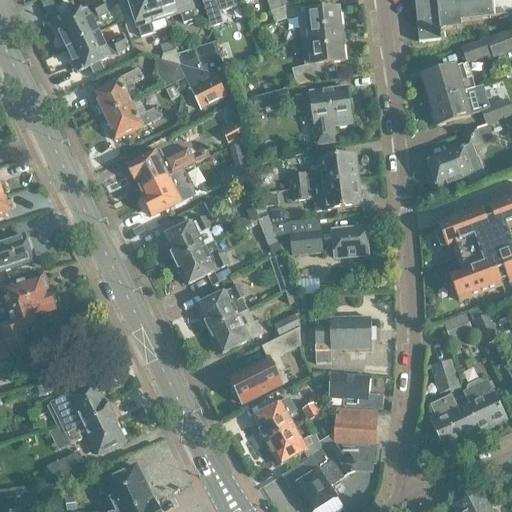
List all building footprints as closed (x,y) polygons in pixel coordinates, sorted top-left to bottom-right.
[(127,0),(137,28),(141,38),(153,34),(149,24),(165,19),(158,0),(127,0)] [(158,0),(165,19),(180,14),(183,24),(195,21),(192,11),(193,10),(189,0),(158,0)] [(201,0),(211,28),(223,24),(219,14),(243,6),(241,2),(240,0),(201,0)] [(444,34),(443,34),(442,31),(461,30),(461,23),(511,18),(511,0),(414,0),(419,43),(440,41),(444,41),(444,34)] [(98,34),(92,22),(98,19),(108,15),(102,2),(92,7),(93,9),(89,11),(88,9),(55,25),(61,37),(59,39),(62,46),(66,46),(67,49),(98,34)] [(271,12),(275,23),(299,15),(295,4),(271,12)] [(307,27),(300,28),(301,41),(342,37),(339,11),(305,14),(307,27)] [(511,32),(462,52),(467,67),(492,58),(495,63),(511,56),(511,32)] [(128,49),(122,37),(103,46),(98,34),(67,49),(69,52),(67,55),(70,61),(73,61),(79,73),(111,57),(110,55),(116,53),(117,54),(128,49)] [(342,37),(301,41),(303,56),(309,55),(311,66),(344,63),(342,37)] [(181,67),(201,73),(212,76),(213,76),(227,80),(216,44),(177,57),(181,67)] [(177,57),(176,52),(163,56),(162,62),(181,67),(177,57)] [(162,62),(156,61),(156,73),(164,91),(167,90),(177,85),(186,80),(201,73),(181,67),(162,62)] [(475,90),(475,89),(472,79),(467,81),(462,66),(422,78),(429,102),(463,92),(463,93),(475,90)] [(300,68),(291,71),(296,86),(304,84),(300,68)] [(142,80),(138,71),(91,95),(96,104),(97,104),(98,106),(99,111),(102,115),(104,118),(139,100),(132,86),(142,80)] [(201,73),(186,80),(192,93),(201,112),(227,99),(218,80),(215,81),(212,76),(201,73)] [(177,85),(167,90),(169,95),(176,97),(181,94),(177,85)] [(489,108),(482,87),(475,89),(475,90),(463,93),(463,92),(429,102),(437,128),(470,118),(470,116),(481,112),(481,111),(489,108)] [(309,96),(295,99),(298,115),(312,113),(314,130),(317,148),(336,145),(334,127),(337,127),(340,129),(346,128),(348,126),(348,125),(352,125),(347,89),(309,95),(309,96)] [(256,99),(260,112),(290,104),(287,91),(256,99)] [(157,110),(146,115),(139,100),(104,118),(105,121),(106,126),(110,130),(111,132),(110,132),(114,142),(161,119),(157,110)] [(511,113),(507,101),(489,108),(481,111),(481,112),(486,124),(511,114),(511,113)] [(238,127),(223,135),(229,147),(245,139),(238,127)] [(436,185),(437,189),(469,178),(472,185),(490,179),(477,144),(427,162),(432,175),(430,178),(432,184),(436,185)] [(155,154),(155,153),(127,167),(135,183),(137,182),(141,191),(168,178),(185,169),(195,165),(194,162),(188,150),(164,162),(159,152),(155,154)] [(195,165),(185,169),(190,178),(208,169),(202,157),(194,162),(195,165)] [(322,181),(308,182),(308,188),(322,187),(356,183),(355,172),(358,172),(356,159),(353,159),(353,157),(319,161),(322,181)] [(244,165),(219,177),(226,192),(251,180),(244,165)] [(294,190),(308,188),(307,175),(292,177),(294,190)] [(141,191),(145,200),(143,201),(152,218),(180,203),(168,178),(141,191)] [(322,187),(308,188),(310,201),(324,199),(325,212),(359,208),(359,205),(362,205),(360,192),(357,192),(356,183),(322,187)] [(310,201),(308,188),(294,190),(296,204),(310,202),(310,201)] [(225,195),(203,206),(209,217),(230,206),(225,195)] [(277,207),(276,196),(264,197),(266,208),(277,207)] [(511,197),(488,206),(490,210),(482,213),(481,209),(439,225),(441,232),(435,234),(440,249),(447,247),(449,251),(452,250),(461,272),(449,276),(459,303),(471,298),(501,287),(500,283),(507,280),(509,284),(511,282),(511,197)] [(280,211),(271,212),(272,225),(285,223),(284,215),(280,211)] [(272,226),(268,217),(257,222),(267,248),(279,243),(272,226)] [(204,218),(164,238),(167,245),(166,246),(167,249),(166,253),(169,259),(173,260),(174,263),(203,248),(213,244),(206,232),(210,230),(204,218)] [(272,226),(279,243),(279,245),(290,244),(292,257),(323,254),(322,246),(334,244),(335,260),(368,257),(365,229),(319,234),(318,221),(272,226)] [(0,272),(32,262),(24,236),(0,243),(0,272)] [(219,256),(213,244),(203,248),(174,263),(175,265),(174,269),(177,275),(181,276),(182,280),(184,279),(187,286),(227,267),(222,255),(219,256)] [(283,294),(286,293),(294,290),(296,290),(285,256),(271,260),(283,294)] [(11,316),(17,314),(18,316),(24,314),(28,328),(36,326),(33,318),(55,311),(54,307),(56,304),(54,298),(50,297),(49,293),(49,294),(43,277),(2,290),(3,294),(0,295),(0,307),(7,305),(11,316)] [(247,313),(241,300),(245,299),(239,287),(198,307),(202,315),(200,316),(202,319),(200,322),(203,328),(207,329),(208,332),(247,313)] [(294,290),(286,293),(291,308),(299,305),(294,290)] [(317,296),(301,296),(302,313),(317,313),(317,296)] [(257,323),(253,325),(247,313),(208,332),(209,334),(208,338),(212,344),(215,345),(216,348),(218,348),(222,355),(262,335),(257,323)] [(0,322),(0,334),(1,335),(3,343),(0,344),(0,362),(9,360),(13,359),(16,360),(23,358),(24,355),(29,354),(24,338),(38,334),(36,326),(28,328),(24,314),(18,316),(17,314),(11,316),(12,321),(1,325),(0,322)] [(278,340),(299,330),(293,317),(272,328),(278,340)] [(487,318),(473,324),(484,348),(498,341),(487,318)] [(330,320),(314,321),(315,365),(331,365),(330,357),(329,357),(329,353),(372,352),(372,319),(330,320)] [(468,322),(457,327),(462,338),(473,334),(468,322)] [(268,361),(252,369),(230,380),(233,386),(230,388),(236,400),(239,399),(242,405),(287,383),(280,368),(282,367),(277,358),(300,347),(299,330),(278,340),(261,348),(268,361)] [(450,361),(431,367),(440,395),(459,389),(450,361)] [(49,397),(83,381),(77,370),(56,381),(57,383),(45,389),(49,397)] [(344,401),(343,409),(382,412),(383,398),(369,397),(369,391),(370,391),(370,384),(370,379),(331,376),(329,400),(344,401)] [(487,383),(483,385),(482,382),(479,382),(468,387),(467,390),(468,392),(464,394),(469,405),(466,406),(480,434),(506,421),(487,383)] [(65,435),(66,435),(97,420),(94,413),(107,406),(106,402),(104,403),(101,398),(102,394),(99,388),(96,387),(94,384),(47,408),(58,429),(62,428),(65,435)] [(456,420),(452,413),(458,410),(451,396),(430,407),(435,417),(429,419),(444,451),(457,445),(451,433),(454,431),(450,423),(456,420)] [(280,404),(254,419),(259,428),(257,429),(259,432),(259,435),(261,439),(264,441),(266,444),(294,429),(285,413),(292,410),(288,403),(282,407),(280,404)] [(66,435),(65,435),(71,446),(82,441),(79,435),(85,432),(98,456),(124,444),(122,441),(123,438),(120,432),(117,431),(114,425),(116,424),(114,420),(116,416),(112,407),(107,406),(94,413),(97,420),(66,435)] [(458,410),(452,413),(456,420),(450,423),(454,431),(451,433),(457,445),(480,434),(466,406),(458,410)] [(321,414),(316,407),(305,413),(309,420),(321,414)] [(334,434),(336,445),(374,448),(377,414),(336,410),(334,434)] [(309,420),(314,428),(325,421),(321,414),(309,420)] [(294,429),(266,444),(267,446),(267,449),(270,454),(273,456),(274,459),(276,458),(281,466),(303,453),(308,461),(336,445),(334,434),(319,443),(314,435),(308,439),(302,442),(294,429)] [(310,477),(292,489),(306,511),(316,511),(337,499),(330,488),(340,482),(354,472),(351,467),(355,465),(348,454),(344,456),(336,445),(308,461),(302,465),(310,477)] [(76,452),(45,467),(56,491),(87,476),(76,452)] [(127,503),(122,493),(143,483),(142,481),(143,478),(140,472),(137,471),(136,468),(101,485),(114,509),(127,503)] [(368,498),(371,476),(357,474),(354,496),(368,498)] [(145,482),(143,483),(122,493),(127,503),(130,511),(135,511),(155,503),(145,482)] [(455,511),(474,511),(488,505),(483,494),(454,508),(455,511)] [(74,496),(54,499),(55,511),(71,511),(76,511),(74,496)] [(35,511),(35,502),(15,505),(16,511),(14,511),(35,511)] [(159,511),(155,503),(135,511),(130,511),(127,503),(114,509),(115,511),(159,511)]
